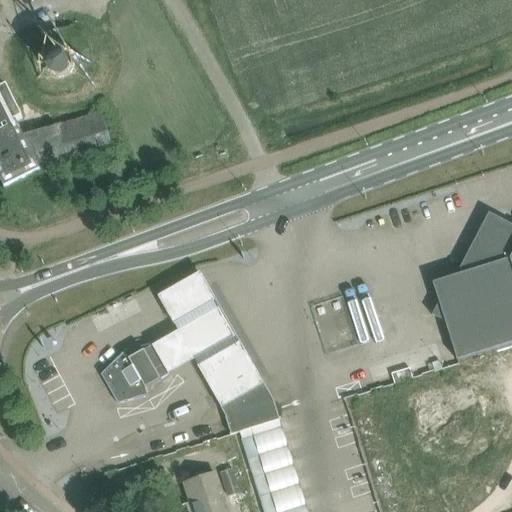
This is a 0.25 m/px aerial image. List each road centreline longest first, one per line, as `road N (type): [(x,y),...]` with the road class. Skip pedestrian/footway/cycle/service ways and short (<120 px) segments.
road 1 (primary): [(279,202),(511,116)]
road 2 (primary): [(128,251),(164,254),(198,244),(245,227),(279,202)]
road 3 (primary): [(279,202),(237,205),(128,251)]
